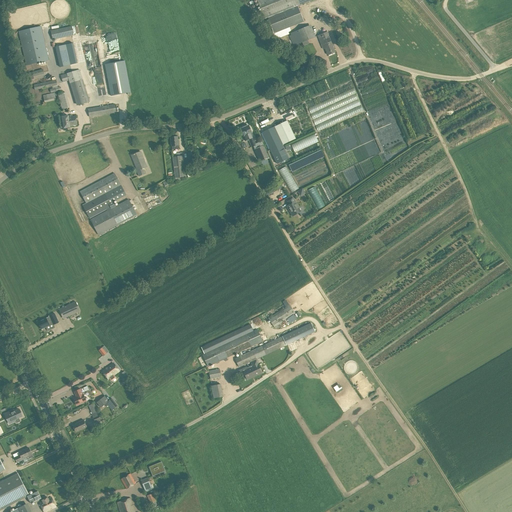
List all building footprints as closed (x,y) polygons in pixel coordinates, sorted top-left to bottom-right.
[(256,0),(264,19),(268,18),(269,20),(266,21),(268,25),(270,24),(274,33),(304,21),(297,6),(312,0),(256,0)] [(292,36),(290,37),(293,44),(295,44),(295,45),(302,43),(304,47),(310,44),(308,40),(316,38),(311,26),(291,33),(292,36)] [(71,27),(51,31),(53,40),(73,35),(71,27)] [(49,61),(41,28),(18,33),(26,66),(49,61)] [(327,32),(318,36),(322,48),(324,47),(328,56),(335,53),(327,32)] [(66,45),(56,47),(60,67),(70,65),(66,45)] [(124,62),(105,65),(111,96),(129,93),(124,62)] [(32,73),(26,74),(27,81),(34,79),(33,77),(44,74),(43,70),(32,73)] [(80,70),(62,76),(63,83),(70,82),(77,106),(90,102),(80,70)] [(56,81),(34,85),(35,90),(52,87),(53,89),(49,90),(50,92),(56,91),(56,92),(61,91),(60,87),(58,88),(56,81)] [(66,92),(58,94),(62,109),(69,107),(66,92)] [(54,93),(43,96),(44,103),(56,100),(54,93)] [(115,105),(88,109),(90,117),(116,113),(115,105)] [(357,118),(359,122),(368,118),(367,114),(357,118)] [(68,116),(62,117),(63,129),(70,128),(70,126),(77,125),(76,117),(72,117),(72,115),(69,116),(69,117),(68,117),(68,116)] [(287,121),(274,127),(282,145),(295,139),(287,121)] [(323,138),(355,125),(354,123),(349,125),(345,127),(344,124),(321,133),(323,138)] [(241,129),(244,136),(243,136),(245,141),(247,140),(249,142),(251,148),(253,147),(256,145),(256,144),(252,136),(251,133),(248,126),(244,127),(244,126),(241,128),(241,129)] [(318,135),(272,153),(275,161),(321,143),(318,135)] [(178,137),(170,138),(171,147),(172,150),(179,149),(178,137)] [(385,151),(394,149),(393,145),(396,144),(396,141),(386,143),(385,139),(383,139),(385,151)] [(256,145),(253,147),(259,162),(269,159),(262,141),(256,144),(256,145)] [(141,152),(133,155),(135,162),(138,171),(137,171),(139,176),(146,174),(144,169),(147,167),(145,161),(144,161),(141,152)] [(183,156),(172,157),(174,178),(185,177),(183,156)] [(104,194),(121,185),(114,173),(80,192),(86,204),(92,201),(97,210),(109,204),(111,208),(90,220),(98,235),(136,215),(128,200),(115,206),(113,202),(109,204),(104,194)] [(121,185),(104,194),(109,204),(113,202),(126,195),(121,185)] [(317,188),(311,190),(315,200),(321,198),(317,188)] [(151,209),(165,203),(163,199),(162,199),(160,194),(153,197),(147,199),(151,209)] [(289,205),(287,206),(293,217),(301,212),(296,205),(297,204),(293,198),(287,202),(289,205)] [(76,302),(59,310),(63,318),(80,311),(76,302)] [(289,304),(268,319),(274,328),(295,313),(289,304)] [(49,317),(38,322),(41,329),(49,326),(49,325),(52,323),(53,325),(58,322),(55,314),(49,316),(49,317)] [(206,353),(202,355),(207,367),(262,341),(257,329),(253,331),(250,325),(203,347),(206,353)] [(298,329),(290,333),(294,342),(302,338),(298,329)] [(282,337),(237,357),(241,366),(286,345),(282,337)] [(253,367),(243,371),(245,376),(244,376),(245,378),(246,379),(247,380),(258,374),(258,375),(262,373),(256,360),(251,362),(253,367)] [(113,363),(102,371),(108,379),(119,371),(113,363)] [(219,369),(208,371),(210,379),(221,377),(219,369)] [(221,384),(211,386),(214,398),(223,397),(221,384)] [(76,397),(73,398),(74,400),(74,401),(74,402),(75,403),(76,404),(76,406),(86,401),(83,394),(82,394),(80,389),(74,392),(76,397)] [(102,398),(96,402),(100,407),(106,403),(112,410),(117,405),(111,398),(108,401),(104,395),(101,397),(102,398)] [(95,403),(89,405),(93,413),(92,414),(96,421),(103,418),(100,410),(98,411),(95,403)] [(11,411),(7,413),(11,421),(9,422),(10,423),(23,417),(20,413),(21,412),(20,409),(19,410),(19,409),(12,413),(11,411)] [(78,423),(72,425),(75,432),(86,427),(83,420),(78,422),(78,423)] [(28,459),(33,456),(28,447),(18,452),(20,455),(14,457),(17,463),(23,460),(22,459),(27,457),(28,459)] [(153,475),(164,471),(161,463),(162,463),(161,462),(149,467),(152,476),(153,476),(153,475)] [(0,511),(0,510),(28,496),(29,500),(31,503),(41,498),(38,491),(29,495),(18,473),(0,482),(0,511)] [(121,478),(126,489),(136,484),(130,473),(121,478)] [(148,478),(141,481),(146,492),(153,489),(148,478)] [(152,494),(147,496),(150,505),(156,503),(152,494)] [(42,501),(39,502),(43,511),(45,511),(56,507),(51,497),(48,498),(48,497),(41,500),(42,501)] [(130,498),(116,502),(119,511),(135,511),(133,506),(132,506),(130,498)] [(31,511),(27,503),(10,511),(31,511)]
